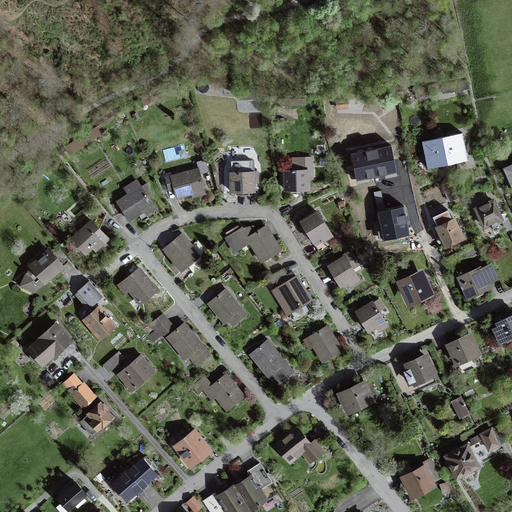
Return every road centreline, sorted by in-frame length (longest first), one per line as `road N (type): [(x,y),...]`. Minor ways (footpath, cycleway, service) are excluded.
road 1 (residential): [(364,361),(273,215),(174,219),(139,243),(276,416)]
road 2 (residential): [(364,361),(511,295)]
road 3 (residential): [(309,396),(403,511)]
road 4 (residential): [(164,511),(276,416)]
